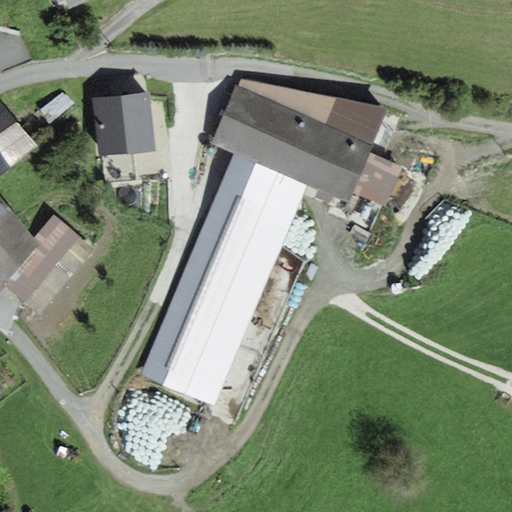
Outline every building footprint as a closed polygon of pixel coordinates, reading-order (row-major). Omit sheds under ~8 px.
[(241,72),(237,81),(366,130),(363,136),(369,138),(388,98),(241,72)] [(230,78),(208,135),(231,143),(302,171),(344,187),(346,181),(361,142),(363,136),(366,130),(237,81),(230,78)] [(147,89),(91,96),(98,154),(154,148),(147,89)] [(14,149),(32,133),(0,95),(0,149),(3,155),(14,149)] [(399,156),(361,142),(346,181),(384,195),(399,156)] [(216,396),(302,171),(231,143),(144,369),(216,396)] [(0,198),(0,265),(33,232),(0,198)]
